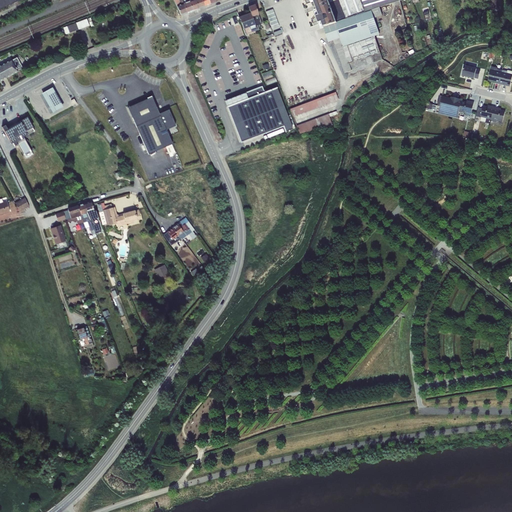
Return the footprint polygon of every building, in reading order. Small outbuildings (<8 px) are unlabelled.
[(0,0),(0,8),(18,0),(0,0)] [(194,0),(190,2),(193,10),(199,8),(195,0),(194,0)] [(195,0),(199,8),(205,6),(202,0),(195,0)] [(338,0),(346,19),(365,12),(360,0),(328,0),(330,3),(337,0),(338,0)] [(360,0),(365,12),(380,7),(401,0),(360,0)] [(496,0),(493,0),(492,0),(494,8),(494,11),(502,9),(501,6),(498,7),(496,0)] [(184,4),(187,13),(193,10),(190,2),(184,4)] [(184,4),(177,6),(181,15),(187,13),(184,4)] [(248,7),(250,13),(252,17),(258,14),(255,5),(248,7)] [(382,15),(380,7),(365,12),(346,19),(323,27),(329,42),(333,40),(345,73),(382,60),(379,51),(382,50),(381,46),(378,47),(375,37),(375,36),(379,34),(374,18),(382,15)] [(252,17),(250,13),(239,17),(240,20),(243,29),(249,26),(255,24),(252,17)] [(258,14),(252,17),(255,24),(256,26),(257,25),(262,23),(258,14)] [(87,19),(63,28),(66,34),(89,25),(87,19)] [(12,60),(18,71),(23,68),(17,57),(12,60)] [(12,59),(0,65),(0,80),(18,71),(12,60),(12,59)] [(477,69),(464,66),(462,76),(474,79),(475,78),(478,79),(480,71),(476,70),(477,69)] [(497,68),(492,67),(488,81),(493,82),(499,84),(502,70),(497,69),(497,68)] [(508,71),(502,70),(499,84),(505,85),(506,85),(510,86),(511,77),(511,71),(508,70),(508,71)] [(246,93),(225,101),(241,142),(283,126),(285,132),(292,129),(276,87),(248,98),(246,93)] [(51,89),(38,96),(43,105),(49,101),(53,109),(64,104),(60,97),(56,98),(51,89)] [(293,116),(338,99),(335,92),(290,109),(293,116)] [(459,112),(461,101),(460,101),(460,99),(451,97),(451,98),(440,96),(438,105),(440,106),(439,113),(457,118),(459,112)] [(128,108),(148,154),(172,144),(166,130),(176,125),(169,109),(159,114),(151,97),(128,108)] [(471,116),(474,102),(467,101),(466,102),(461,101),(459,112),(465,113),(465,115),(471,116)] [(486,120),(492,121),(495,107),(488,106),(488,108),(483,106),(483,108),(478,107),(476,116),(487,118),(486,120)] [(503,122),(505,112),(501,111),(501,109),(495,107),(492,121),(497,122),(497,120),(503,122)] [(307,131),(332,125),(328,114),(296,125),(299,133),(307,131)] [(5,125),(2,127),(11,144),(13,143),(15,146),(18,144),(25,140),(23,137),(34,131),(33,127),(27,117),(20,121),(21,122),(8,129),(5,125)] [(25,140),(18,144),(26,158),(33,154),(25,140)] [(40,194),(34,197),(37,203),(43,200),(40,194)] [(25,198),(15,203),(20,212),(29,206),(25,198)] [(6,201),(0,203),(0,214),(10,212),(6,201)] [(91,201),(84,203),(88,213),(94,211),(91,201)] [(81,215),(88,213),(84,203),(78,205),(81,215)] [(103,211),(99,212),(102,225),(106,224),(107,226),(117,224),(117,226),(134,222),(133,220),(137,219),(136,216),(141,215),(139,209),(119,215),(117,214),(115,207),(112,207),(111,204),(105,205),(106,209),(103,210),(103,211)] [(71,218),(81,215),(78,205),(68,209),(71,218)] [(55,213),(58,221),(66,219),(63,211),(55,213)] [(92,233),(95,232),(90,220),(88,213),(81,215),(82,219),(85,219),(90,230),(91,229),(92,233)] [(81,215),(71,218),(67,219),(68,222),(73,221),(74,222),(76,221),(78,224),(83,222),(82,219),(81,215)] [(185,217),(179,221),(180,223),(182,226),(185,224),(191,232),(189,234),(193,239),(197,236),(193,231),(195,230),(185,217)] [(180,223),(178,224),(183,232),(178,236),(180,239),(181,238),(182,239),(189,234),(191,232),(185,224),(182,226),(180,223)] [(178,224),(172,228),(178,236),(183,232),(178,224)] [(61,225),(50,229),(55,244),(66,241),(61,225)] [(172,228),(167,232),(173,239),(178,236),(172,228)] [(175,243),(180,239),(178,236),(173,239),(167,232),(164,235),(171,245),(175,251),(179,249),(175,243)] [(164,265),(154,269),(159,280),(169,275),(164,265)] [(100,319),(97,320),(102,331),(107,329),(103,317),(100,318),(100,319)] [(90,336),(87,326),(83,328),(86,337),(84,338),(87,347),(93,345),(91,339),(90,339),(89,336),(90,336)] [(84,338),(86,337),(83,328),(77,330),(80,339),(84,338)]
